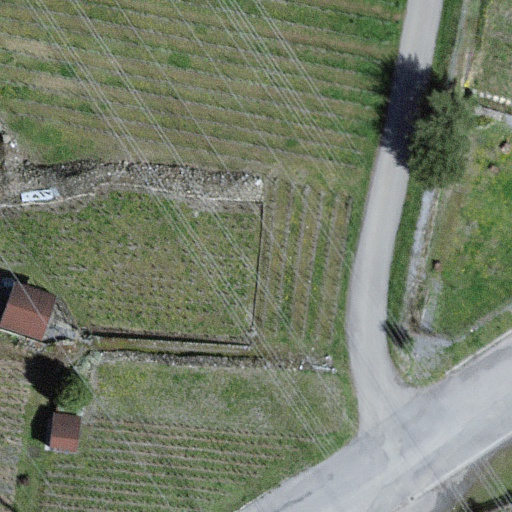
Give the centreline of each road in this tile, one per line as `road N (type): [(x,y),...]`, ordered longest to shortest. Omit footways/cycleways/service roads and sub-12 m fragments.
road 1 (residential): [(426,0),(367,312),(372,375),(407,450)]
road 2 (residential): [(407,450),(511,381)]
